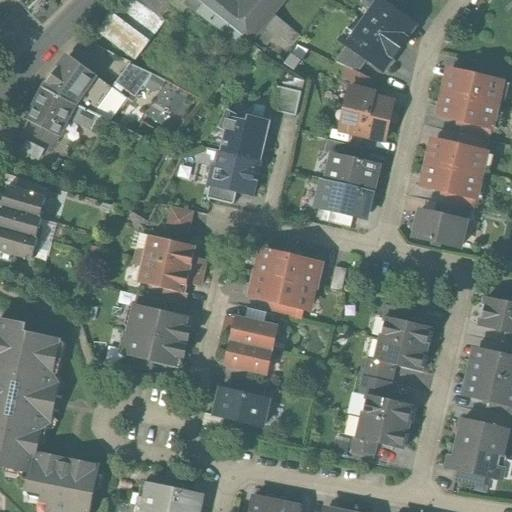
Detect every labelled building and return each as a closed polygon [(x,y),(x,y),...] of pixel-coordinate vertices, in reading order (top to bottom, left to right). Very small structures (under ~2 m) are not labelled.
[(18,0),(27,9),(36,0),(18,0)] [(163,23),(133,0),(120,0),(97,33),(134,62),(163,23)] [(149,0),(145,5),(149,9),(150,8),(157,14),(170,1),(169,0),(149,0)] [(237,8),(226,0),(195,0),(248,42),(261,26),(237,8)] [(242,0),(237,8),(261,26),(281,0),(242,0)] [(378,2),(347,47),(384,72),(415,27),(378,2)] [(67,57),(43,90),(74,105),(75,104),(94,78),(67,57)] [(505,72),(476,65),(473,77),(502,83),(505,72)] [(473,77),(448,71),(443,94),(497,107),(503,84),(502,83),(473,77)] [(375,82),(354,72),(350,90),(373,95),(375,82)] [(301,94),(277,88),(271,112),(295,118),(301,94)] [(74,105),(43,90),(28,119),(59,135),(67,118),(91,129),(97,115),(89,111),(75,104),(74,105)] [(373,95),(350,90),(346,106),(349,111),(344,132),(384,142),(393,104),(373,99),(374,95),(373,95)] [(497,107),(443,94),(437,118),(462,123),(491,130),(492,130),(497,107)] [(115,110),(94,100),(89,111),(97,115),(110,121),(112,117),(115,110)] [(248,123),(227,112),(218,130),(225,134),(221,153),(217,152),(217,153),(260,163),(269,123),(250,118),(248,123)] [(110,121),(97,115),(91,129),(103,135),(110,121)] [(491,130),(462,123),(459,135),(460,135),(488,142),(491,130)] [(488,142),(460,135),(457,147),(486,154),(489,142),(488,142)] [(362,150),(327,141),(324,154),(332,156),(332,155),(359,161),(362,150)] [(457,147),(432,141),(427,165),(481,177),(486,154),(457,147)] [(153,143),(120,209),(148,225),(183,158),(153,143)] [(260,163),(217,153),(213,169),(209,168),(206,180),(210,181),(210,183),(227,187),(226,192),(236,194),(251,198),(255,182),(253,182),(254,176),(257,176),(260,163)] [(359,161),(332,155),(332,156),(325,182),(372,193),(379,166),(359,161)] [(481,177),(427,165),(421,188),(446,194),(475,200),(481,177)] [(49,189),(19,180),(16,190),(46,199),(49,189)] [(366,220),(372,193),(325,182),(322,181),(316,209),(322,210),(353,217),(366,220)] [(227,187),(210,183),(206,200),(233,206),(236,194),(226,192),(227,187)] [(16,190),(7,188),(1,209),(42,220),(45,221),(48,211),(47,208),(44,207),(46,199),(16,190)] [(475,200),(446,194),(444,205),(469,211),(473,212),(475,200)] [(444,205),(439,205),(437,216),(466,223),(469,211),(444,205)] [(193,213),(171,208),(165,231),(188,236),(193,213)] [(42,220),(3,209),(0,218),(0,230),(40,241),(43,230),(42,227),(40,226),(42,220)] [(350,229),(353,217),(322,210),(319,222),(350,229)] [(437,216),(419,212),(413,238),(460,249),(466,223),(437,216)] [(40,241),(0,230),(0,251),(32,260),(34,252),(37,253),(39,251),(42,242),(40,241)] [(195,248),(149,238),(145,253),(143,261),(203,275),(206,262),(201,261),(196,264),(193,259),(195,248)] [(298,248),(286,245),(284,257),(266,253),(261,275),(261,276),(310,287),(309,288),(315,289),(321,265),(295,259),(298,248)] [(145,253),(136,251),(135,259),(143,261),(145,253)] [(143,261),(135,259),(133,267),(141,269),(143,261)] [(203,275),(143,261),(141,269),(138,284),(164,290),(184,295),(187,285),(192,281),(195,286),(201,288),(203,275)] [(346,271),(334,268),(329,292),(341,294),(346,271)] [(310,287),(261,276),(261,275),(255,274),(250,298),(274,304),(303,310),(304,311),(309,288),(310,287)] [(184,295),(164,290),(161,302),(167,303),(184,307),(187,296),(184,295)] [(161,302),(137,297),(135,308),(164,315),(167,303),(161,302)] [(511,302),(503,300),(502,304),(485,300),(479,326),(505,333),(511,334),(511,302)] [(303,310),(274,304),(272,315),(301,322),(303,310)] [(407,312),(384,306),(381,318),(384,319),(405,323),(407,312)] [(164,315),(135,308),(129,331),(183,344),(189,321),(164,315)] [(247,310),(245,322),(264,326),(267,314),(247,310)] [(405,323),(384,319),(379,340),(426,351),(431,329),(405,323)] [(245,322),(236,320),(231,343),(271,352),(277,329),(264,326),(245,322)] [(24,327),(0,321),(0,459),(2,459),(0,467),(30,473),(27,491),(43,494),(41,503),(49,505),(47,511),(88,511),(98,468),(43,457),(35,455),(40,431),(50,424),(58,385),(52,376),(58,342),(23,335),(24,327)] [(183,344),(129,331),(124,355),(153,362),(178,367),(183,344)] [(511,334),(505,333),(502,344),(511,346),(511,334)] [(426,351),(379,340),(374,362),(394,367),(421,373),(426,351)] [(271,352),(231,343),(226,366),(266,376),(271,352)] [(511,346),(502,344),(499,356),(511,358),(511,346)] [(511,358),(499,356),(474,350),(468,373),(511,383),(511,358)] [(153,362),(124,355),(121,366),(151,373),(153,362)] [(394,367),(374,362),(367,360),(362,378),(390,384),(394,367)] [(511,383),(468,373),(463,396),(488,402),(511,408),(511,383)] [(390,384),(362,378),(358,396),(366,397),(366,396),(387,401),(390,384)] [(266,388),(230,380),(227,391),(263,400),(266,388)] [(227,391),(220,390),(214,417),(232,421),(232,422),(234,422),(237,427),(242,424),(244,424),(262,428),(269,401),(263,400),(227,391)] [(387,401),(366,396),(366,397),(361,418),(408,429),(413,407),(387,401)] [(511,408),(488,402),(485,414),(511,420),(511,408)] [(497,417),(474,412),(471,423),(495,429),(497,417)] [(408,429),(361,418),(356,440),(376,445),(403,451),(408,429)] [(471,423),(461,421),(455,446),(502,457),(508,432),(495,429),(471,423)] [(356,440),(353,439),(350,451),(374,456),(376,445),(356,440)] [(502,457),(455,446),(455,447),(453,446),(452,451),(454,453),(453,458),(449,457),(446,469),(456,471),(485,478),(501,481),(506,458),(502,457)] [(485,478),(456,471),(453,483),(482,489),(485,478)] [(196,483),(166,477),(164,489),(194,495),(196,483)] [(164,489),(147,486),(142,509),(156,511),(198,511),(199,511),(191,509),(194,495),(164,489)] [(274,511),(276,504),(253,499),(249,511),(274,511)]
